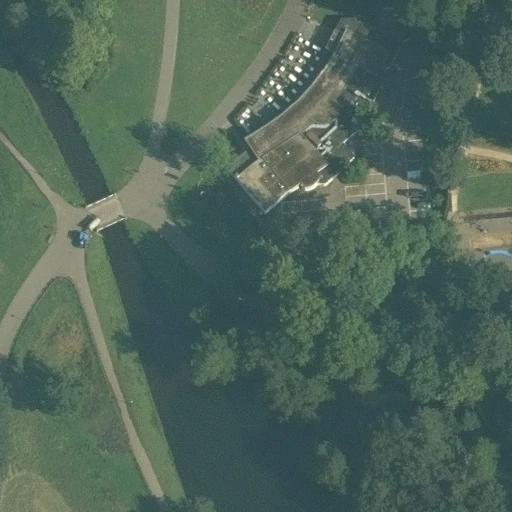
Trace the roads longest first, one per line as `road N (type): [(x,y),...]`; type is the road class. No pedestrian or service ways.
road 1 (track): [(511,364),(410,332),(255,303),(227,288),(207,263)]
road 2 (track): [(165,511),(127,425),(70,236)]
road 3 (track): [(141,193),(172,0)]
